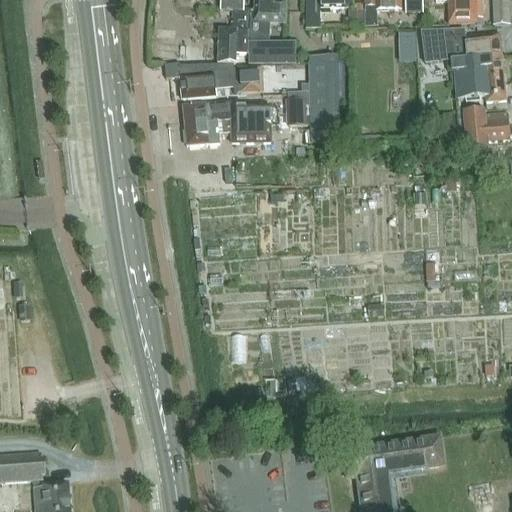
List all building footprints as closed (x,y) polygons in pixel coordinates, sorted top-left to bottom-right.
[(232,31),(219,31),(219,35),(248,36),(249,11),(243,11),(243,0),(220,0),(220,13),(233,13),(232,31)] [(250,14),(248,57),(249,66),(272,66),(294,67),(295,45),(274,45),(272,42),(264,42),(264,22),(283,23),(283,26),(285,26),(286,4),(278,4),(278,0),(254,0),(254,14),(250,14)] [(306,31),(320,31),(320,10),(352,10),(351,0),(312,0),(313,1),(306,1),(306,31)] [(377,12),(401,12),(400,0),(364,0),(365,14),(364,14),(365,29),(377,28),(377,12)] [(404,0),(405,15),(423,14),(422,0),(404,0)] [(434,0),(435,3),(448,3),(448,25),(476,25),(476,20),(481,20),(480,0),(434,0)] [(492,0),(493,27),(509,27),(508,0),(492,0)] [(363,13),(350,13),(350,29),(363,29),(363,13)] [(484,20),(481,20),(476,20),(476,25),(476,28),(484,28),(484,20)] [(463,27),(421,29),(425,66),(465,61),(465,62),(502,60),(500,37),(464,40),(463,27)] [(414,33),(402,33),(402,48),(414,47),(414,33)] [(248,36),(219,35),(218,66),(230,67),(231,56),(247,57),(248,36)] [(203,37),(174,36),(174,39),(173,62),(173,63),(203,64),(203,37)] [(155,61),(173,62),(174,39),(155,39),(155,61)] [(465,62),(451,64),(452,74),(454,74),(456,102),(485,99),(486,105),(506,103),(504,82),(502,60),(465,62)] [(339,143),(337,63),(308,63),(309,87),(309,94),(310,143),(339,143)] [(180,67),(164,67),(166,81),(179,80),(181,80),(180,67)] [(179,80),(182,102),(216,99),(232,95),(230,78),(228,68),(201,71),(181,72),(181,80),(179,80)] [(234,96),(263,94),(261,70),(233,71),(234,96)] [(287,88),(274,89),(275,98),(288,97),(287,88)] [(307,129),(306,102),(285,102),(286,129),(307,129)] [(228,105),(227,121),(227,128),(231,128),(231,134),(231,146),(271,146),(271,130),(280,129),(279,114),(260,114),(260,109),(251,109),(231,109),(231,104),(228,105)] [(215,122),(227,121),(228,105),(183,109),(184,127),(215,124),(215,122)] [(464,114),(465,131),(467,150),(487,150),(487,145),(509,143),(507,116),(484,117),(484,113),(464,114)] [(227,128),(227,121),(215,122),(215,124),(184,127),(187,149),(208,147),(219,146),(218,136),(231,134),(231,128),(227,128)] [(445,183),(445,193),(456,192),(456,182),(445,183)] [(413,196),(414,204),(426,204),(426,196),(413,196)] [(22,285),(13,286),(14,301),(23,300),(22,285)] [(31,316),(30,308),(19,309),(20,316),(31,316)] [(485,378),(494,378),(493,368),(485,369),(485,378)] [(270,383),(270,394),(281,394),(280,382),(270,383)] [(289,392),(296,391),(295,382),(288,382),(289,392)] [(390,511),(386,478),(409,475),(445,469),(440,441),(343,454),(347,482),(358,482),(361,511),(390,511)] [(41,462),(41,457),(0,459),(0,486),(43,484),(43,478),(45,478),(43,462),(41,462)] [(69,511),(68,486),(42,488),(42,490),(33,491),(34,511),(69,511)]
